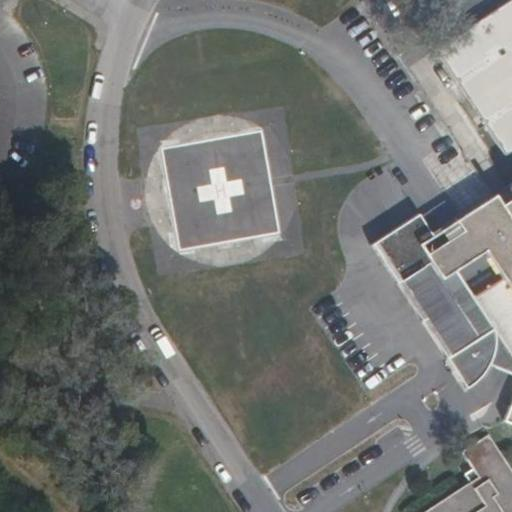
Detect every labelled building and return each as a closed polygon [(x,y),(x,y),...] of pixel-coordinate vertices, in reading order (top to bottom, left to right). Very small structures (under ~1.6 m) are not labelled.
[(511,1),(436,52),(506,158),(511,154),(511,1)] [(281,131),(164,148),(179,248),(296,231),(281,131)] [(511,185),(491,199),(511,230),(511,249),(500,258),(511,275),(511,185)] [(470,296),(417,214),(369,245),(464,389),(474,381),(486,365),(490,357),(491,354),(480,337),(492,329),(470,296)] [(511,296),(500,277),(484,287),(470,296),(492,329),(480,337),(491,354),(490,357),(486,365),(511,375),(511,296)] [(112,417),(77,412),(79,396),(41,390),(37,427),(72,432),(70,449),(107,454),(112,417)] [(511,511),(511,474),(486,435),(460,452),(471,470),(463,475),(468,483),(423,511),(511,511)]
